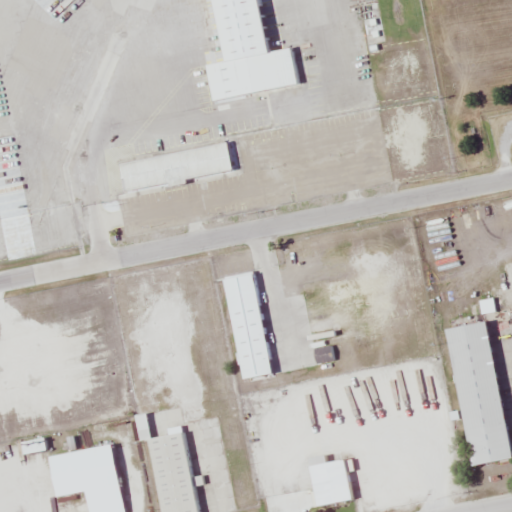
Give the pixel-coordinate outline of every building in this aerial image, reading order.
[(223,0),(233,61),(212,65),(216,90),(218,100),(304,86),(298,48),(276,52),(268,0),(223,0)] [(125,161),(130,192),(238,173),(233,143),(125,161)] [(231,276),(249,378),(278,373),(261,271),(231,276)] [(511,413),(497,320),(456,327),(479,464),(511,459),(511,413)] [(337,360),(336,345),(316,347),(317,362),(337,360)] [(103,384),(119,383),(118,360),(102,360),(103,384)] [(156,437),(167,511),(204,511),(191,431),(156,437)] [(360,499),(353,458),(333,462),(331,455),(315,458),(324,506),(360,499)]
